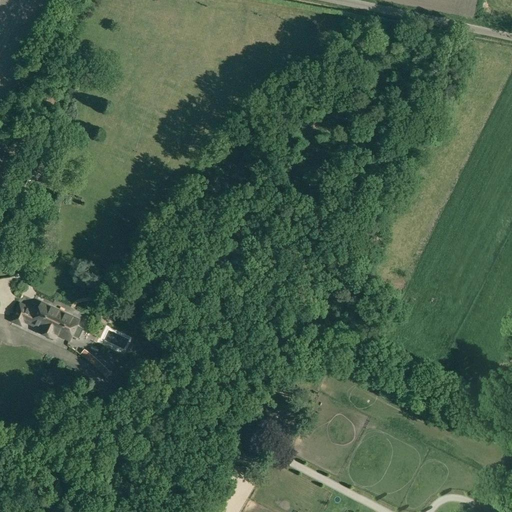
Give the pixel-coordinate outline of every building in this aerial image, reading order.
[(0,171),(9,157),(0,150),(0,171)] [(27,196),(40,175),(27,167),(15,188),(27,196)] [(15,316),(13,320),(22,324),(24,320),(41,327),(40,331),(47,334),(54,337),(56,333),(70,340),(72,335),(79,338),(83,328),(77,325),(79,321),(57,311),(41,303),(38,311),(21,303),(15,316)] [(85,349),(80,354),(90,361),(97,368),(106,378),(111,373),(98,359),(85,349)] [(304,405),(269,388),(254,421),(286,438),(304,405)] [(235,455),(245,460),(249,453),(239,448),(235,455)]
